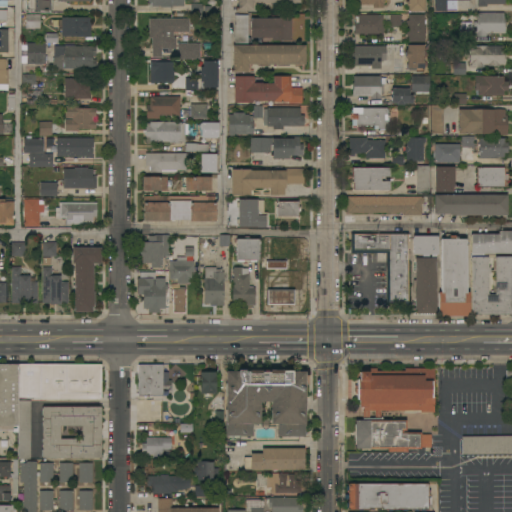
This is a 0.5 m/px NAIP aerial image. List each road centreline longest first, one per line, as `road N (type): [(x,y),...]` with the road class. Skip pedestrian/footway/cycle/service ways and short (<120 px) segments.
road 1 (residential): [(121,511),(124,0)]
road 2 (tertiary): [(328,339),(329,0)]
road 3 (tertiary): [(329,511),(328,339)]
